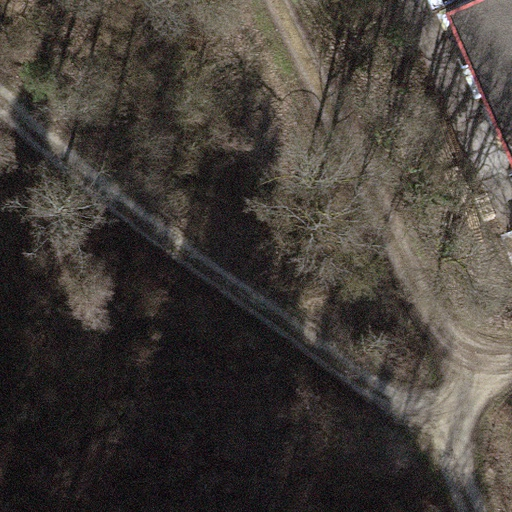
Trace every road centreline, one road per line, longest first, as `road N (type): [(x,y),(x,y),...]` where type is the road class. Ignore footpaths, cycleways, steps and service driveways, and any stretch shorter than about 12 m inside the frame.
road 1 (track): [(473,375),(408,388),(335,345),(0,66)]
road 2 (track): [(473,375),(423,294),(282,0)]
road 3 (track): [(477,511),(473,375)]
